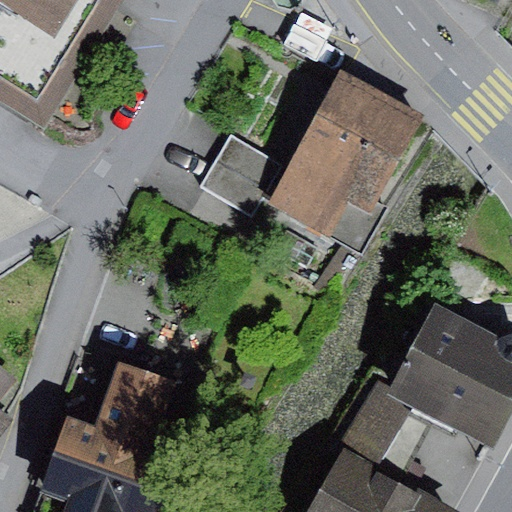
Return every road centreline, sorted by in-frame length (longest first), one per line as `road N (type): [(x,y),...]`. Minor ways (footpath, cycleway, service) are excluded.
road 1 (track): [(106,193),(0,507)]
road 2 (residential): [(227,0),(106,193)]
road 3 (primary): [(389,0),(420,42),(511,130)]
